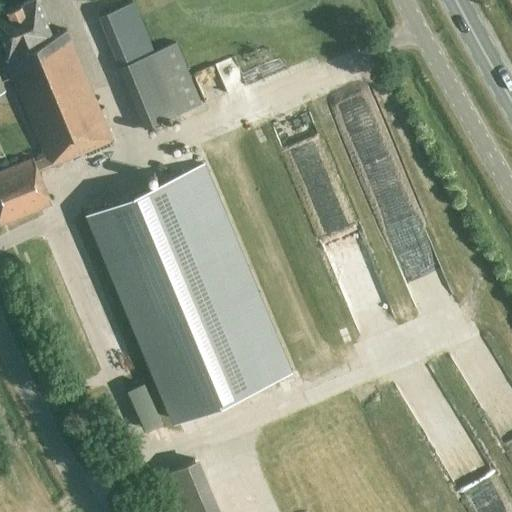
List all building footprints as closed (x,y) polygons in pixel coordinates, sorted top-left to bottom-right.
[(38,170),(63,160),(111,140),(67,32),(52,38),(36,0),(30,0),(0,12),(0,36),(8,56),(4,58),(46,159),(35,163),(33,158),(0,171),(0,225),(52,204),(38,170)] [(98,16),(119,66),(154,52),(133,2),(98,16)] [(154,52),(119,66),(118,67),(144,128),(179,114),(173,99),(195,89),(176,43),(154,52)] [(249,148),(91,212),(178,420),(339,357),(249,148)] [(251,511),(229,443),(187,457),(205,511),(251,511)]
